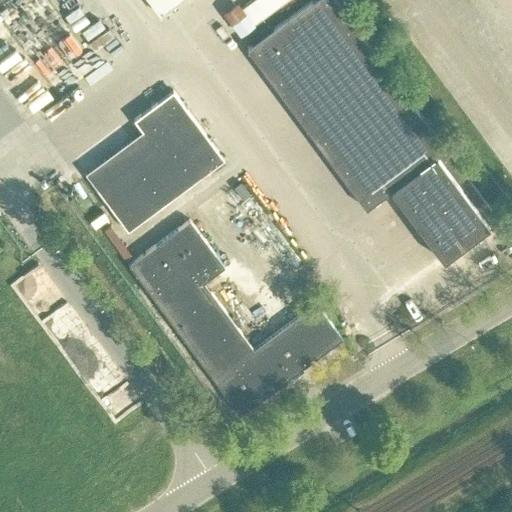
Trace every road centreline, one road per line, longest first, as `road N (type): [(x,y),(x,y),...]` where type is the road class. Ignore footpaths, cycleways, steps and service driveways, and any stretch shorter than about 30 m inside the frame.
road 1 (unclassified): [(213,478),(0,190)]
road 2 (unclassified): [(213,478),(511,302)]
